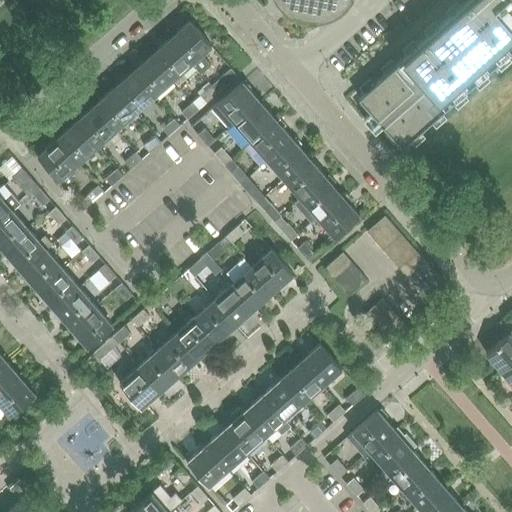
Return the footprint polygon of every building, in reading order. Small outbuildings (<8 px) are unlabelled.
[(363,117),(375,130),(383,123),(402,146),(511,48),(511,0),(468,0),(351,103),(363,117)] [(170,37),(191,61),(201,73),(211,65),(200,53),(210,44),(189,20),(170,37)] [(151,53),(172,78),(178,84),(186,77),(180,70),(191,61),(170,37),(151,53)] [(151,53),(132,70),(153,94),(172,78),(151,53)] [(219,76),(225,83),(236,73),(230,66),(219,76)] [(132,70),(113,87),(135,111),(153,94),(132,70)] [(227,127),(234,121),(259,99),(242,80),(210,108),(227,127)] [(200,93),(206,100),(217,90),(211,83),(200,93)] [(113,87),(94,103),(116,128),(135,111),(113,87)] [(234,121),(251,140),(276,118),(259,99),(234,121)] [(181,110),(187,117),(199,106),(193,100),(181,110)] [(94,103),(75,120),(97,144),(116,128),(94,103)] [(162,127),(168,134),(180,123),(174,116),(162,127)] [(251,140),(267,159),(292,137),(276,118),(251,140)] [(75,120),(57,137),(78,161),(97,144),(75,120)] [(197,133),(207,145),(214,138),(203,127),(197,133)] [(143,143),(149,150),(161,140),(154,133),(143,143)] [(57,137),(37,154),(59,178),(65,186),(74,178),(67,171),(78,161),(57,137)] [(267,159),(284,178),(309,156),(292,137),(267,159)] [(213,152),(224,163),(231,157),(220,146),(213,152)] [(124,160),(130,167),(142,156),(136,150),(124,160)] [(284,178),(300,197),(325,175),(309,156),(284,178)] [(230,171),(240,182),(247,176),(237,165),(230,171)] [(106,177),(112,183),(123,173),(117,166),(106,177)] [(28,195),(31,193),(38,187),(22,168),(12,176),(28,195)] [(325,175),(300,197),(317,216),(342,194),(325,175)] [(87,193),(93,200),(104,190),(98,183),(87,193)] [(247,190),(257,201),(264,195),(253,183),(247,190)] [(38,187),(31,193),(41,204),(48,198),(38,187)] [(0,195),(0,221),(13,210),(20,204),(11,193),(3,200),(0,195)] [(342,194),(317,216),(334,235),(359,213),(342,194)] [(263,209),(273,220),(278,216),(280,214),(270,202),(263,209)] [(65,217),(54,206),(48,211),(58,223),(65,217)] [(0,221),(0,244),(5,250),(29,229),(13,210),(0,221)] [(366,230),(375,239),(393,223),(385,213),(366,230)] [(278,216),(273,220),(280,228),(290,239),(297,233),(287,221),(285,223),(278,216)] [(375,239),(382,248),(401,232),(393,223),(375,239)] [(238,224),(226,234),(232,240),(244,230),(238,224)] [(81,236),(71,225),(65,231),(75,242),(81,236)] [(21,269),(46,248),(52,243),(44,234),(38,239),(29,229),(5,250),(21,269)] [(382,248),(390,257),(409,241),(401,232),(382,248)] [(219,240),(207,251),(213,258),(225,247),(219,240)] [(297,247),(307,258),(314,252),(304,240),(297,247)] [(390,257),(399,267),(417,250),(409,241),(390,257)] [(98,255),(87,243),(81,249),(92,261),(98,255)] [(21,269),(38,288),(62,267),(46,248),(21,269)] [(272,248),(252,265),(274,289),(294,272),(272,248)] [(324,266),(332,276),(350,260),(342,250),(324,266)] [(399,267),(406,275),(425,259),(417,250),(399,267)] [(200,257),(189,268),(195,274),(206,264),(200,257)] [(406,275),(415,285),(433,268),(425,259),(406,275)] [(332,276),(340,284),(358,269),(350,260),(332,276)] [(115,274),(105,263),(98,269),(108,280),(115,274)] [(252,265),(234,281),(255,306),(274,289),(252,265)] [(38,288),(54,307),(79,286),(62,267),(38,288)] [(415,285),(422,294),(441,277),(433,268),(415,285)] [(358,269),(340,284),(348,293),(365,277),(358,269)] [(181,274),(169,285),(175,291),(187,281),(181,274)] [(441,277),(422,294),(430,302),(449,286),(441,277)] [(234,281),(215,298),(237,323),(255,306),(234,281)] [(131,293),(121,282),(114,287),(125,299),(131,293)] [(54,307),(71,326),(96,305),(79,286),(54,307)] [(162,291),(151,301),(156,308),(168,297),(162,291)] [(364,312),(372,321),(390,306),(382,296),(364,312)] [(215,298),(196,315),(218,340),(237,323),(215,298)] [(96,305),(71,326),(88,345),(112,324),(96,305)] [(372,321),(381,331),(398,315),(390,306),(372,321)] [(143,308),(132,318),(138,325),(149,314),(143,308)] [(196,315),(177,332),(199,356),(218,340),(196,315)] [(398,315),(381,331),(388,339),(406,324),(398,315)] [(124,325),(113,335),(119,341),(130,331),(124,325)] [(486,352),(503,371),(511,362),(511,335),(509,331),(486,352)] [(177,332),(158,348),(180,373),(199,356),(177,332)] [(105,341),(93,352),(99,359),(111,348),(105,341)] [(320,342),(300,359),(322,383),(341,366),(320,342)] [(158,348),(139,365),(161,390),(180,373),(158,348)] [(0,356),(0,389),(17,375),(1,356),(0,356)] [(300,359),(282,376),(303,400),(322,383),(300,359)] [(511,362),(503,371),(511,381),(511,362)] [(161,390),(139,365),(120,383),(141,407),(161,390)] [(17,375),(0,389),(0,403),(10,415),(34,394),(17,375)] [(282,376),(263,392),(284,417),(303,400),(282,376)] [(347,397),(353,403),(365,392),(359,386),(347,397)] [(263,392),(244,409),(266,433),(274,426),(281,434),(291,425),(284,417),(263,392)] [(328,413),(334,420),(346,409),(340,403),(328,413)] [(232,419),(225,426),(247,450),(266,433),(244,409),(242,407),(238,407),(230,413),(230,417),(232,419)] [(363,456),(371,449),(395,427),(378,408),(354,430),(346,436),(363,456)] [(310,430),(315,436),(327,426),(321,420),(310,430)] [(225,426),(206,443),(228,467),(247,450),(225,426)] [(371,449),(387,468),(412,446),(395,427),(371,449)] [(290,447),(296,453),(308,443),(302,436),(290,447)] [(228,467),(206,443),(187,460),(209,484),(228,467)] [(387,468),(404,487),(428,465),(412,446),(387,468)] [(271,464),(277,470),(288,460),(283,454),(271,464)] [(330,463),(341,475),(348,469),(337,457),(330,463)] [(192,478),(180,465),(174,471),(185,484),(192,478)] [(404,487),(420,506),(445,484),(428,465),(404,487)] [(253,480),(258,487),(270,476),(264,470),(253,480)] [(347,482),(358,494),(364,488),(354,476),(347,482)] [(20,478),(10,487),(16,494),(26,485),(20,478)] [(166,511),(168,511),(181,499),(176,493),(171,497),(160,484),(127,511),(166,511)] [(420,506),(425,511),(451,511),(461,503),(445,484),(420,506)] [(208,497),(198,486),(192,491),(202,503),(208,497)] [(234,497),(239,503),(251,493),(246,487),(234,497)] [(364,501),(373,511),(375,511),(381,507),(371,495),(364,501)] [(31,511),(21,500),(7,511),(31,511)] [(451,511),(469,511),(461,503),(451,511)]
